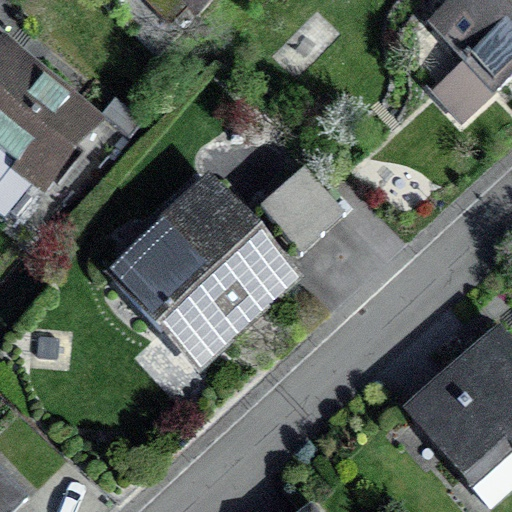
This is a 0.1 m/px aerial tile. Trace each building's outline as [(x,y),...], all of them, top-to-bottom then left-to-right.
[(95,0),(157,59),(212,0),(95,0)] [(460,125),(511,77),(511,0),(462,0),(436,24),(463,53),(456,59),(465,69),(434,97),(460,125)] [(0,153),(43,188),(92,127),(4,56),(0,61),(0,153)] [(300,257),(344,216),(304,172),(260,213),(300,257)] [(174,320),(209,358),(294,279),(211,189),(112,280),(160,333),(174,320)] [(511,451),(511,349),(499,335),(407,416),(462,479),(504,442),(511,451)] [(0,511),(13,511),(26,500),(0,472),(0,511)]
